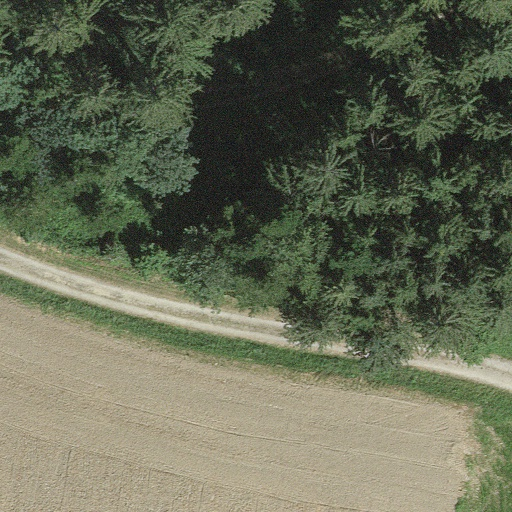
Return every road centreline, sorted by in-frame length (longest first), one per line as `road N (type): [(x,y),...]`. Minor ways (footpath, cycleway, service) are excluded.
road 1 (track): [(0,257),(110,296),(242,325),(479,354),(511,374)]
road 2 (track): [(0,95),(117,105),(241,92),(444,0)]
